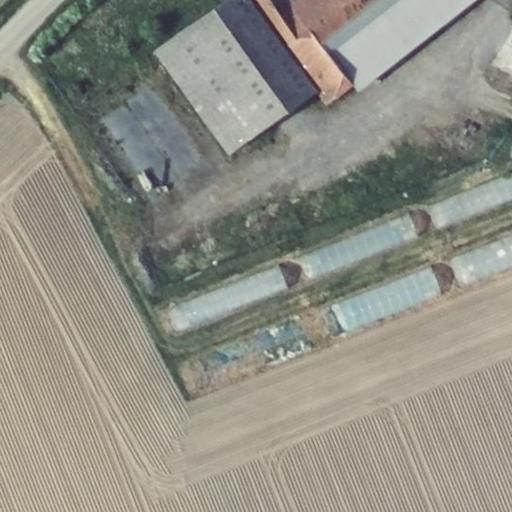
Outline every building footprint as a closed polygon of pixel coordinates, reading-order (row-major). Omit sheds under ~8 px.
[(251,0),(229,0),(158,51),(231,155),(319,94),(251,0)] [(292,0),(251,0),(319,94),(326,104),(353,85),(321,41),(292,0)] [(292,0),(321,41),(375,0),(292,0)] [(353,85),(358,89),(475,0),(375,0),(321,41),(353,85)] [(149,200),(204,171),(155,81),(100,111),(149,200)] [(511,173),(427,206),(436,229),(511,200),(511,173)] [(297,252),(304,276),(419,241),(412,217),(297,252)] [(511,234),(449,257),(459,286),(511,266),(511,234)] [(330,338),(442,295),(432,266),(319,308),(330,338)] [(167,304),(175,328),(289,292),(281,268),(167,304)] [(299,316),(190,363),(202,391),(311,344),(299,316)]
